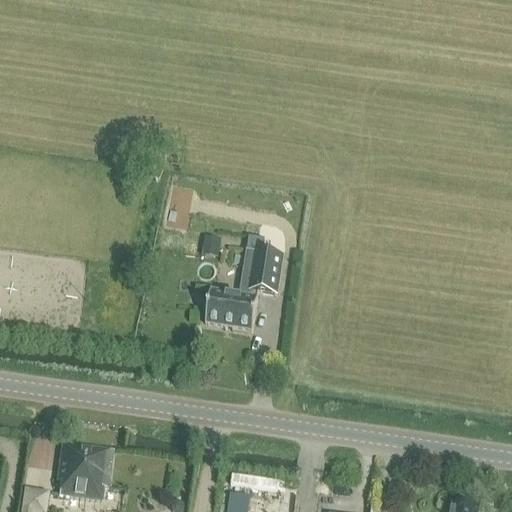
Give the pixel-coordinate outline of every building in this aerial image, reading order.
[(211,292),(206,326),(253,333),(259,294),(277,297),(283,257),(255,253),(249,298),(240,297),(211,292)] [(47,469),(51,424),(32,422),(29,468),(47,469)] [(62,483),(60,496),(102,502),(104,489),(109,490),(114,452),(61,445),(56,482),(62,483)] [(21,511),(45,511),(48,493),(25,490),(21,511)] [(343,507),(343,497),(323,496),(323,506),(343,507)]
